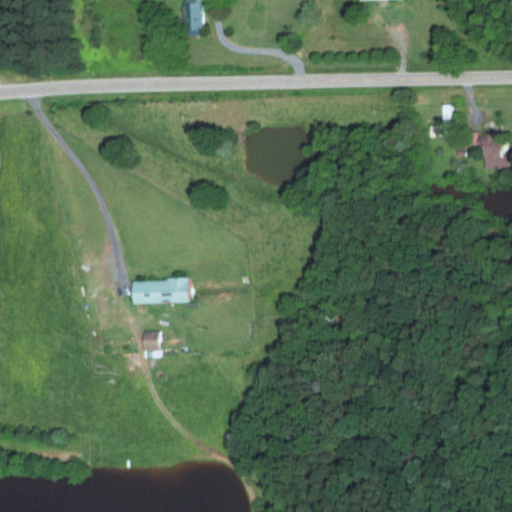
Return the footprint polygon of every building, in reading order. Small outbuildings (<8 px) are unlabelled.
[(182,1),(184,34),(203,33),(201,0),(182,1)] [(431,136),(452,136),(451,103),(442,104),(443,124),(431,124),(431,136)] [(469,144),(477,143),(477,130),(468,131),(469,144)] [(480,166),(508,168),(509,153),(502,153),(503,133),(482,132),(480,166)] [(130,278),(131,302),(186,301),(186,277),(130,278)] [(160,355),(159,329),(142,330),(143,356),(160,355)]
